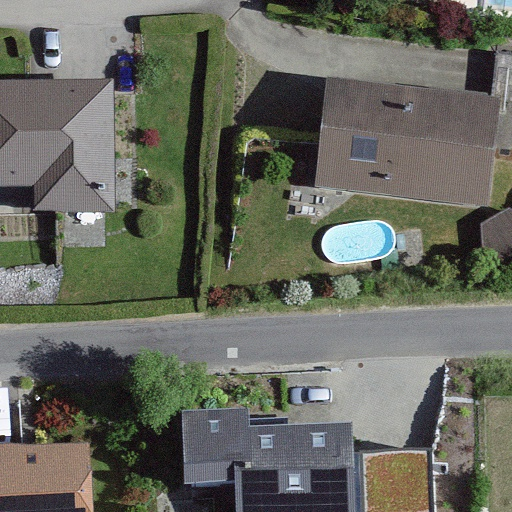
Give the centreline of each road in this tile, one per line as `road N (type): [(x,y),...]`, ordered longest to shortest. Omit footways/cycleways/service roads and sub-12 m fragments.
road 1 (unclassified): [(0,353),(511,329)]
road 2 (residential): [(0,9),(134,0)]
